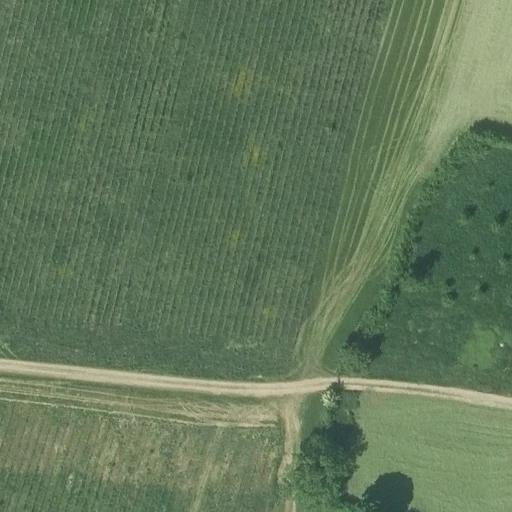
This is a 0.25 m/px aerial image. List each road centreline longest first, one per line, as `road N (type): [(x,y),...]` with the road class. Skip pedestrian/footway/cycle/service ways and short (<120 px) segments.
road 1 (track): [(0,357),(288,383)]
road 2 (track): [(288,383),(353,379),(511,401)]
road 3 (track): [(288,383),(285,511)]
